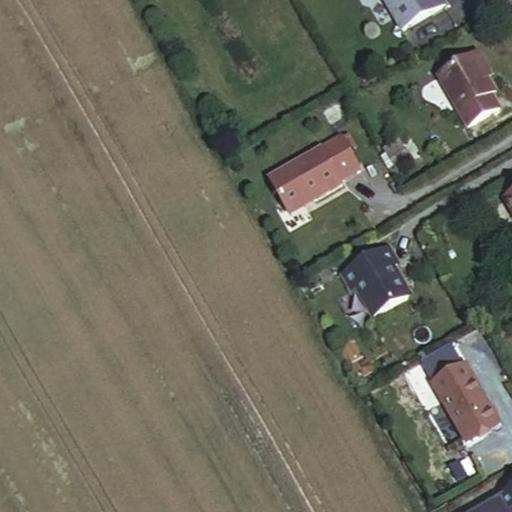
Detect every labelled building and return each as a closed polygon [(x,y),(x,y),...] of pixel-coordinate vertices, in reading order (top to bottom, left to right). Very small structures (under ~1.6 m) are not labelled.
[(382,0),(399,31),(443,6),(439,0),(382,0)] [(472,58),(436,78),(464,129),(496,111),(489,98),(493,95),(472,58)] [(335,101),(319,110),(325,122),(342,113),(335,101)] [(338,136),(266,176),(284,209),(308,195),(309,199),(338,183),(336,180),(357,169),(338,136)] [(511,189),(503,195),(511,209),(511,189)] [(382,243),(337,269),(346,285),(350,283),(368,313),(401,293),(403,287),(395,273),(391,271),(386,262),(391,259),(382,243)] [(460,359),(429,377),(462,436),(495,418),(469,371),(467,372),(460,359)] [(511,481),(496,490),(505,506),(509,503),(511,507),(511,481)]
